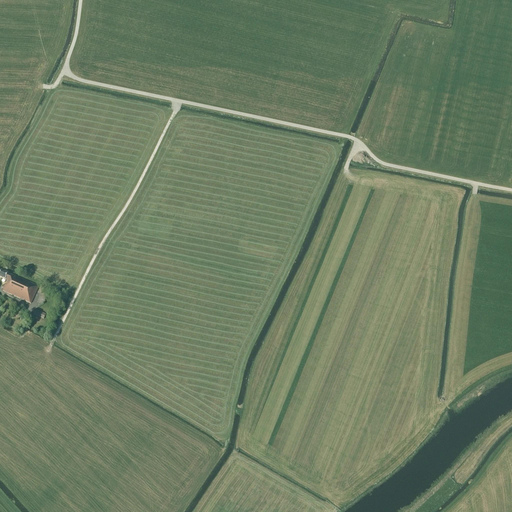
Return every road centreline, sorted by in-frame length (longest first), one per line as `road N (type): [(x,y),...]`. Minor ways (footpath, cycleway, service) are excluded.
road 1 (track): [(511,189),(386,164),(344,136),(73,77),(66,65),(80,0)]
road 2 (track): [(49,348),(177,100)]
